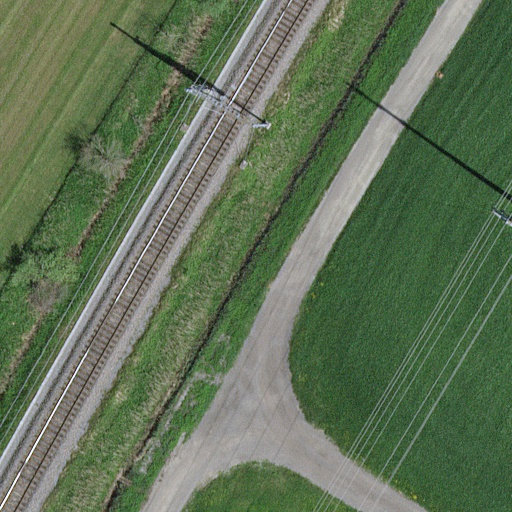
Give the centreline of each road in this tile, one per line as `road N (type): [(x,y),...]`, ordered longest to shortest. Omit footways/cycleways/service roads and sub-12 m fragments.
road 1 (track): [(203,511),(261,402),(507,0)]
road 2 (track): [(431,511),(261,402)]
